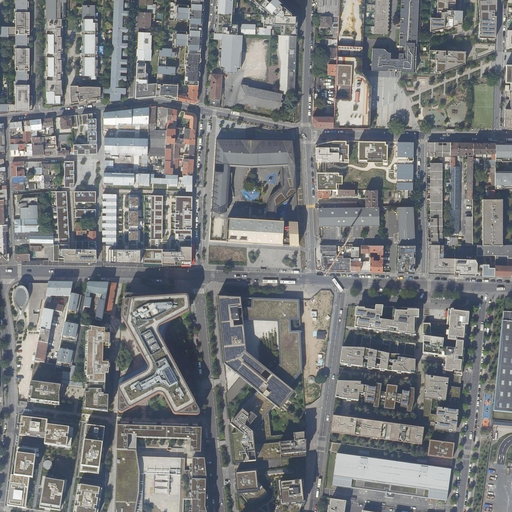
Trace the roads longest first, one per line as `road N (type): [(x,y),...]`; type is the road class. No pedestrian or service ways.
road 1 (residential): [(220,511),(197,276)]
road 2 (residential): [(342,281),(311,511)]
road 3 (residential): [(0,280),(12,407),(0,507)]
road 4 (residential): [(459,511),(483,286)]
road 5 (residential): [(99,107),(99,274)]
road 6 (residential): [(209,110),(197,276)]
road 7 (residential): [(423,284),(422,135)]
road 8 (unclassified): [(313,279),(306,133)]
road 9 (residential): [(496,136),(502,0)]
road 10 (unclassified): [(306,133),(309,0)]
